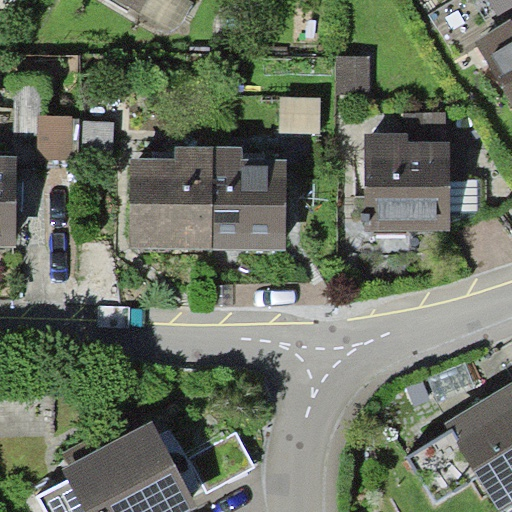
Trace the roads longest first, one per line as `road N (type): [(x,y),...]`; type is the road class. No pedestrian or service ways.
road 1 (residential): [(0,327),(329,351)]
road 2 (residential): [(329,351),(511,291)]
road 3 (residential): [(329,351),(304,511)]
